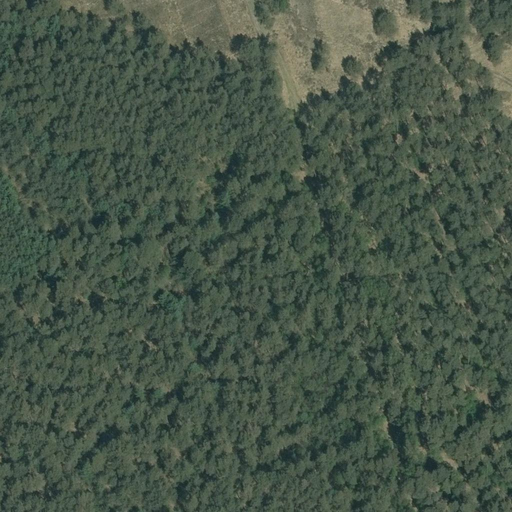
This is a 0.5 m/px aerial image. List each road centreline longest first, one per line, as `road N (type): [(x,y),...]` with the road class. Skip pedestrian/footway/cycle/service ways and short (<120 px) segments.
road 1 (track): [(419,511),(291,90)]
road 2 (track): [(291,90),(341,177),(462,474)]
road 3 (track): [(306,115),(511,22)]
